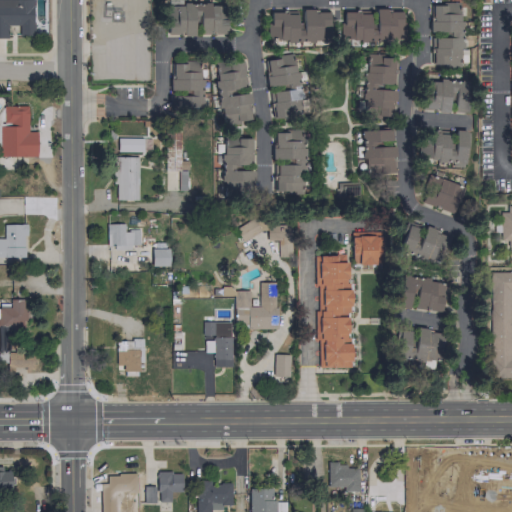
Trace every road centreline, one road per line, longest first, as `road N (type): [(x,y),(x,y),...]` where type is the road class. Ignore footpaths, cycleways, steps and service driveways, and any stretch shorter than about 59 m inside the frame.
road 1 (residential): [(419,0),(419,53),(403,71),(401,193),(416,215),(466,231),(458,418)]
road 2 (tertiary): [(67,0),(70,420)]
road 3 (secondary): [(164,420),(511,417)]
road 4 (residential): [(249,44),(160,45),(156,105),(68,104)]
road 5 (residential): [(249,0),(262,197)]
